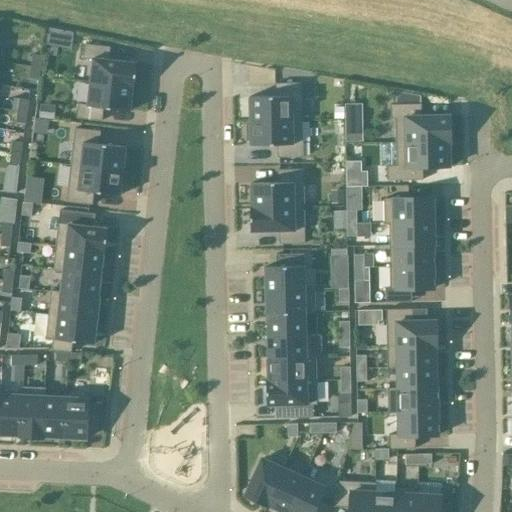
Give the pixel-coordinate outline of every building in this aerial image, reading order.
[(49,43),(73,48),(76,33),(52,29),(49,43)] [(133,88),(136,63),(108,60),(110,47),(84,44),(82,59),(92,60),(89,82),(132,87),(132,88),(133,88)] [(40,68),(42,56),(32,55),(30,67),(40,68)] [(38,80),(40,68),(30,67),(28,78),(38,80)] [(130,111),(132,88),(132,87),(89,82),(87,105),(77,104),(76,118),(101,121),(103,108),(130,111)] [(302,120),(302,83),(276,84),(276,97),(249,97),(250,121),(302,120)] [(27,112),(28,100),(19,99),(17,111),(27,112)] [(450,142),(449,116),(421,117),(421,104),(390,105),(390,119),(395,119),(396,143),(448,141),(448,142),(450,142)] [(357,117),(356,105),(345,105),(345,117),(357,117)] [(25,124),(27,112),(17,111),(15,123),(25,124)] [(37,118),(35,130),(47,133),(50,120),(37,118)] [(303,157),(302,120),(250,121),(250,126),(247,126),(247,140),(250,140),(250,146),(277,145),(277,158),(303,157)] [(123,171),(125,147),(99,144),(100,131),(74,128),(70,165),(123,171)] [(452,160),(451,146),(449,146),(448,142),(448,141),(396,143),(396,166),(387,166),(387,180),(423,180),(422,167),(449,166),(449,160),(452,160)] [(20,155),(22,143),(12,142),(11,154),(20,155)] [(19,167),(20,155),(11,154),(9,165),(19,167)] [(360,162),(345,162),(346,187),(361,186),(367,186),(367,183),(367,172),(360,172),(360,162)] [(123,190),(125,175),(122,175),(123,171),(70,165),(66,202),(92,205),(93,192),(120,195),(121,190),(123,190)] [(304,207),(303,170),(277,170),(278,183),(251,184),(251,207),(251,208),(304,207)] [(28,175),(24,200),(42,202),(46,178),(28,175)] [(433,222),(433,197),(384,199),(384,223),(389,223),(433,222)] [(31,216),(32,203),(22,202),(21,215),(31,216)] [(305,244),(304,207),(251,208),(251,207),(250,207),(251,232),(279,231),(279,244),(305,244)] [(357,223),(356,210),(346,211),(347,224),(357,223)] [(434,245),(433,222),(389,223),(389,245),(432,244),(432,245),(434,245)] [(11,236),(12,224),(2,223),(1,235),(11,236)] [(104,253),(107,228),(58,223),(55,247),(103,252),(103,253),(104,253)] [(357,236),(357,223),(347,224),(347,237),(357,236)] [(0,246),(10,248),(11,236),(1,235),(0,242),(0,246)] [(30,253),(31,243),(18,242),(17,252),(22,253),(30,253)] [(433,266),(432,245),(432,244),(389,245),(390,267),(433,266)] [(101,275),(103,253),(103,252),(55,247),(53,270),(62,271),(62,270),(101,275)] [(305,290),(305,289),(304,254),(276,255),(276,267),(265,267),(266,291),(305,290)] [(364,268),(363,255),(353,255),(354,268),(364,268)] [(433,288),(433,266),(390,267),(390,289),(433,288)] [(364,268),(354,268),(354,281),(364,280),(364,268)] [(13,282),(14,270),(4,269),(3,281),(13,282)] [(98,296),(101,275),(62,270),(62,271),(60,292),(60,293),(98,297),(98,296)] [(28,290),(30,276),(20,275),(18,288),(28,290)] [(11,294),(13,282),(3,281),(1,293),(11,294)] [(315,314),(315,289),(305,289),(305,290),(266,291),(266,315),(267,315),(267,314),(305,313),(306,314),(315,314)] [(349,302),(349,289),(348,289),(340,289),(339,289),(339,302),(349,302)] [(97,320),(99,296),(98,296),(98,297),(60,293),(60,292),(50,291),(48,315),(97,320)] [(358,294),(354,294),(355,303),(369,303),(369,302),(369,293),(358,294)] [(19,312),(21,298),(11,297),(10,310),(19,312)] [(436,346),(435,321),(412,321),(412,309),(386,309),(387,346),(435,345),(435,346),(436,346)] [(358,310),(358,324),(377,324),(377,319),(381,319),(381,310),(358,310)] [(306,335),(306,314),(305,313),(267,314),(267,315),(268,336),(306,336),(306,335)] [(94,344),(97,320),(48,315),(45,338),(52,339),(51,350),(71,353),(72,341),(94,344)] [(350,335),(350,322),(339,322),(340,335),(350,335)] [(18,347),(20,335),(8,333),(6,346),(18,347)] [(311,357),(311,334),(306,335),(306,336),(268,336),(268,358),(268,359),(311,358),(311,357)] [(350,348),(350,335),(340,335),(340,348),(350,348)] [(435,367),(435,346),(435,345),(387,346),(387,368),(397,368),(435,367)] [(56,351),(55,361),(68,362),(69,352),(56,351)] [(82,354),(69,352),(68,362),(81,364),(82,354)] [(24,365),(24,355),(11,356),(11,365),(24,365)] [(37,355),(24,355),(24,365),(37,365),(37,355)] [(366,369),(366,356),(356,356),(356,369),(366,369)] [(317,381),(316,357),(311,357),(311,358),(268,359),(268,358),(267,358),(268,381),(268,382),(317,381)] [(351,380),(350,367),(340,367),(341,380),(351,380)] [(436,387),(435,367),(397,368),(397,388),(397,389),(436,388),(436,387)] [(367,390),(366,369),(356,369),(357,390),(367,390)] [(351,393),(351,380),(341,380),(341,394),(351,393)] [(317,405),(317,381),(268,382),(268,381),(266,381),(267,406),(317,405)] [(45,388),(22,387),(21,392),(23,392),(21,435),(20,435),(20,437),(43,438),(43,436),(45,398),(45,388)] [(437,411),(437,387),(436,387),(436,388),(397,389),(397,388),(388,388),(388,413),(398,413),(398,412),(437,411)] [(21,392),(0,390),(0,395),(1,396),(0,416),(0,434),(20,435),(21,435),(23,392),(21,392)] [(367,400),(367,390),(357,390),(357,400),(367,400)] [(88,395),(65,394),(64,399),(66,399),(65,437),(86,438),(88,395)] [(64,399),(45,398),(43,436),(65,437),(66,399),(64,399)] [(438,435),(437,411),(398,412),(398,413),(398,434),(389,434),(389,449),(415,448),(415,435),(438,435)] [(336,433),(336,423),(323,424),(323,434),(336,433)] [(298,437),(298,424),(287,424),(288,438),(298,437)] [(323,434),(323,424),(310,424),(310,434),(323,434)] [(350,440),(347,449),(350,449),(362,449),(361,440),(350,440)] [(389,460),(389,449),(376,449),(376,457),(376,460),(389,460)] [(419,465),(418,455),(405,455),(406,465),(419,465)] [(432,465),(432,455),(418,455),(419,465),(432,465)] [(267,505),(283,469),(262,459),(245,496),(268,506),(268,505),(267,505)] [(283,511),(287,511),(303,478),(283,469),(267,505),(268,505),(283,511)] [(313,511),(325,488),(303,478),(287,511),(313,511)] [(373,511),(374,493),(375,493),(375,483),(339,482),(333,507),(349,508),(349,511),(373,511)] [(416,511),(417,495),(418,495),(418,490),(395,489),(395,494),(396,494),(394,511),(416,511)] [(394,511),(396,494),(395,494),(375,493),(374,493),(373,511),(394,511)] [(440,511),(441,496),(418,495),(417,495),(416,511),(440,511)]
